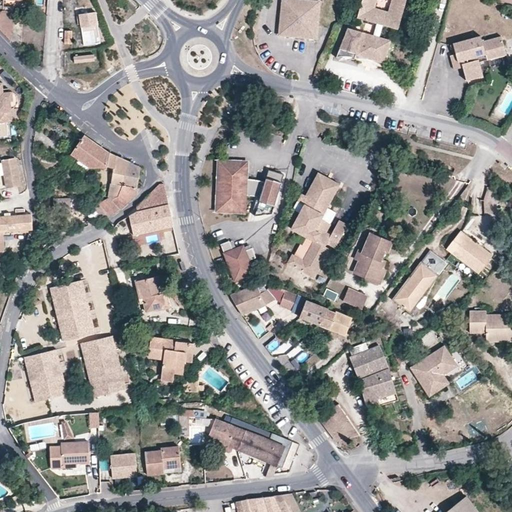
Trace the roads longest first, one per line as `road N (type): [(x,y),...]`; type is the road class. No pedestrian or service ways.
road 1 (tertiary): [(338,466),(206,281),(181,185),(190,111)]
road 2 (residential): [(69,511),(318,479),(338,466)]
road 3 (residential): [(82,110),(147,158),(151,180),(139,200),(55,254),(22,289)]
road 4 (residential): [(505,150),(467,131),(257,78)]
road 5 (unknown): [(492,142),(366,311)]
road 6 (residential): [(22,289),(39,222),(28,137),(45,87)]
road 7 (residential): [(338,466),(459,458),(511,436)]
